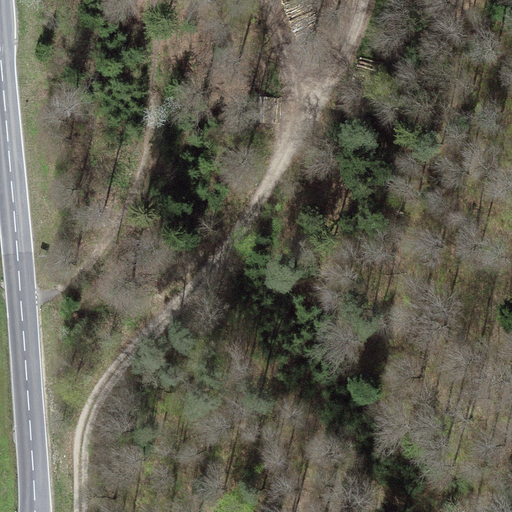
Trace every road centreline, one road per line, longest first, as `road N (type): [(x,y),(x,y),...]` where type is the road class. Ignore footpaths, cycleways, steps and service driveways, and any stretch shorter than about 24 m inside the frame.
road 1 (track): [(373,0),(355,46),(261,200),(188,295),(134,339),(92,395),(76,511)]
road 2 (tertiary): [(35,511),(0,44)]
road 3 (track): [(313,114),(268,0)]
